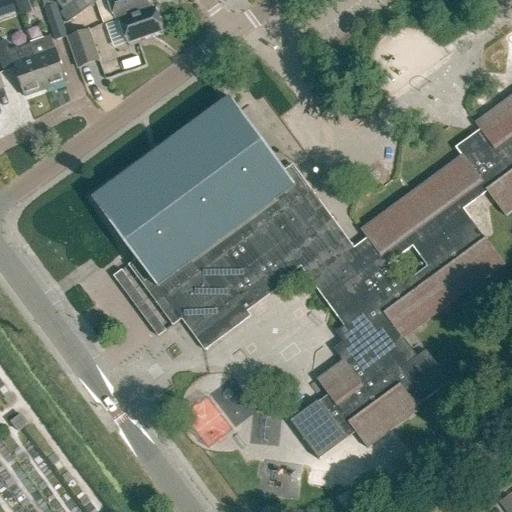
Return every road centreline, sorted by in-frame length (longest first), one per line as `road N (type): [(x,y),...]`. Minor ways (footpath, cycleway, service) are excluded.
road 1 (unclassified): [(188,511),(0,255)]
road 2 (residential): [(0,205),(236,30)]
